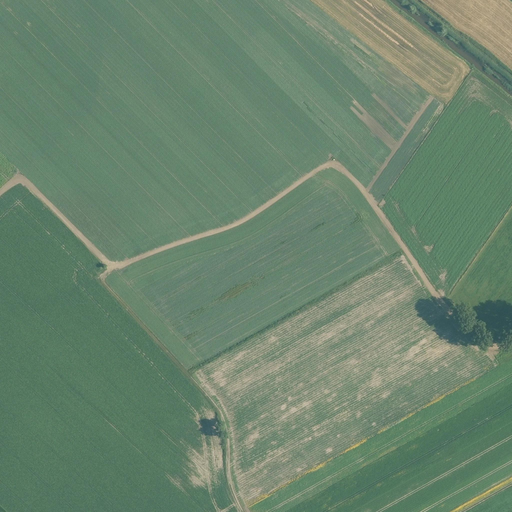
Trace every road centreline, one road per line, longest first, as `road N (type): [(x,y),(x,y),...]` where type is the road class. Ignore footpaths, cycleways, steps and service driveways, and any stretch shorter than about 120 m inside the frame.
road 1 (track): [(511,340),(498,348),(476,339),(334,164),(231,224),(112,265)]
road 2 (track): [(243,511),(217,406),(115,299),(104,283),(112,265)]
road 3 (track): [(20,178),(93,113),(104,54)]
road 4 (track): [(0,193),(20,178),(28,182),(112,265)]
road 5 (track): [(415,0),(511,77)]
